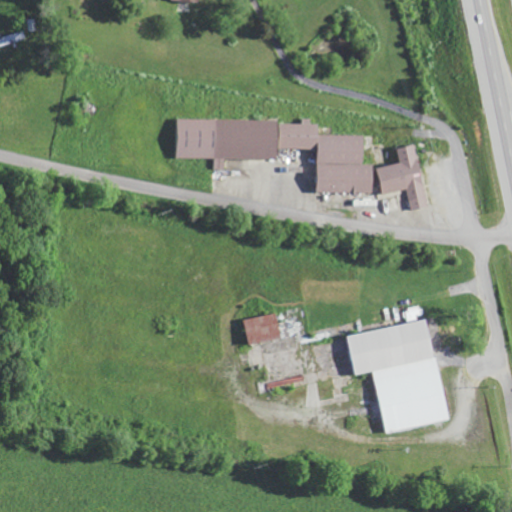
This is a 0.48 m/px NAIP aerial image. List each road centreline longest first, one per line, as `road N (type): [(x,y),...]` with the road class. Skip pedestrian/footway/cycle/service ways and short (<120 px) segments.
road 1 (residential): [(511,232),(460,240),(348,228),(0,156)]
road 2 (trunk): [(476,0),(511,164)]
